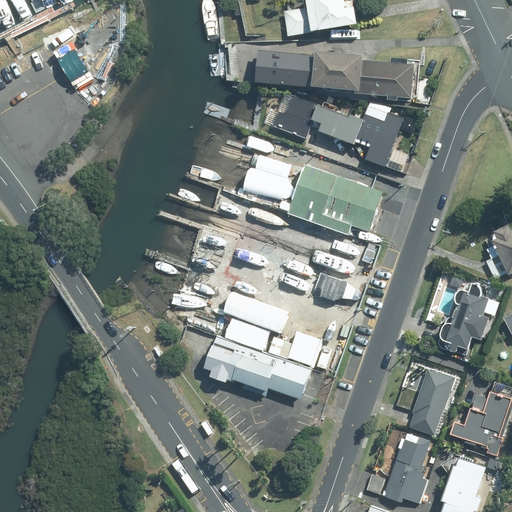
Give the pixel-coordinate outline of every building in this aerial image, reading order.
[(308,0),(309,6),(285,11),(289,36),(359,24),(355,0),(347,2),(346,0),(308,0)] [(361,91),(361,94),(417,99),(418,84),(418,79),(420,64),(408,63),(409,59),(392,57),(392,62),(364,59),(365,55),(317,50),(317,56),(268,51),(265,82),(361,91)] [(274,127),(307,140),(315,120),(321,106),(295,96),(288,115),(280,111),(274,127)] [(321,106),(315,120),(324,123),(321,131),(355,144),(358,136),(365,119),(353,114),(351,118),(321,106)] [(365,119),(358,136),(375,142),(369,159),(386,165),(404,118),(389,112),(385,121),(367,114),(365,119)] [(384,191),(306,164),(303,173),(296,191),(293,200),(264,190),(260,203),(349,234),(352,224),(370,230),(384,191)] [(511,226),(509,222),(488,235),(497,251),(485,259),(498,282),(511,274),(511,226)] [(345,278),(325,270),(315,294),(335,302),(345,278)] [(486,316),(492,302),(463,291),(442,346),(467,356),(475,337),(482,339),(490,318),(486,316)] [(310,367),(322,335),(300,327),(288,359),(310,367)] [(312,369),(218,336),(207,367),(214,370),(212,375),(228,381),(229,379),(235,381),(235,380),(245,383),(244,388),(266,395),(269,388),(301,400),(312,369)] [(436,435),(455,379),(431,370),(412,427),(436,435)] [(467,425),(456,421),(452,433),(500,449),(511,413),(511,395),(494,389),(486,410),(474,406),(467,425)] [(421,473),(431,441),(405,433),(384,497),(402,503),(403,498),(421,503),(430,476),(421,473)] [(481,511),(497,470),(460,457),(440,511),(481,511)] [(387,478),(374,473),(368,490),(380,495),(387,478)]
